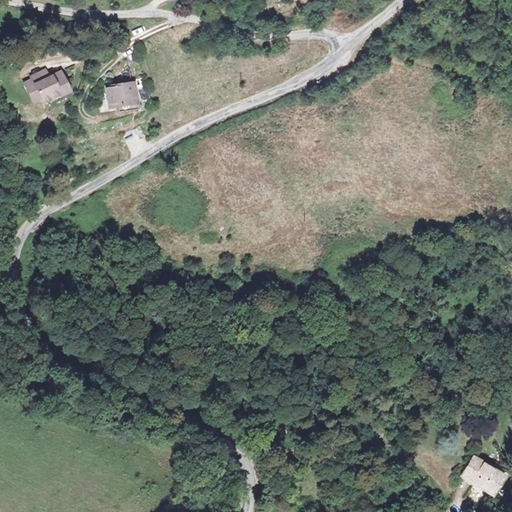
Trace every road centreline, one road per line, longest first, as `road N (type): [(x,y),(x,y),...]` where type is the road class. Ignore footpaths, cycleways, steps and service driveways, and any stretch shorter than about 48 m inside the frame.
road 1 (residential): [(244,511),(228,445),(55,360),(23,303),(39,230),(66,201),(352,52)]
road 2 (unclassified): [(0,8),(103,24),(159,15),(263,42),(352,52)]
